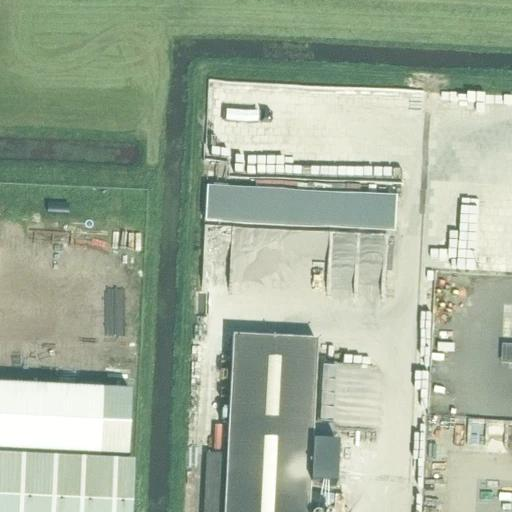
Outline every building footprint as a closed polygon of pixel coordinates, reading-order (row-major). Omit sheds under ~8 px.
[(266,82),(265,117),(370,118),(371,84),(266,82)] [(497,125),(495,153),(511,154),(511,92),(479,90),(477,124),(497,125)] [(393,180),(205,176),(204,219),(392,222),(393,180)] [(446,218),(446,227),(465,227),(465,218),(446,218)] [(202,221),(202,231),(234,231),(234,221),(202,221)] [(231,341),(225,458),(206,457),(203,511),(307,511),(308,506),(332,507),(333,497),(309,496),(309,489),(335,490),(337,449),(311,448),(316,345),(231,341)] [(0,389),(0,511),(130,511),(132,469),(127,468),(130,396),(0,389)]
